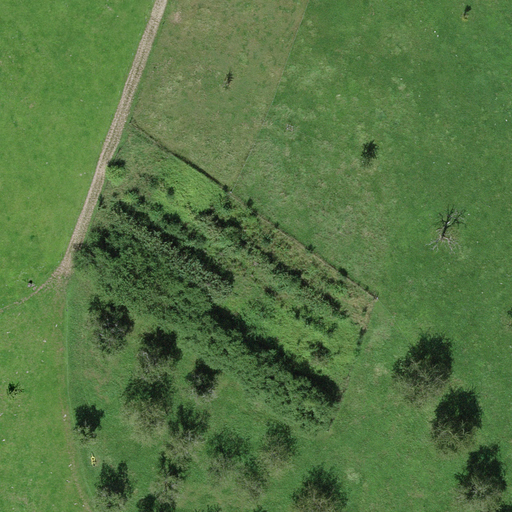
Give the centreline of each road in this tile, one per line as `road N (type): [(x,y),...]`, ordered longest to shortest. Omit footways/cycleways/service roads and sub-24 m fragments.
road 1 (track): [(162,0),(58,289)]
road 2 (track): [(78,493),(54,383),(58,289)]
